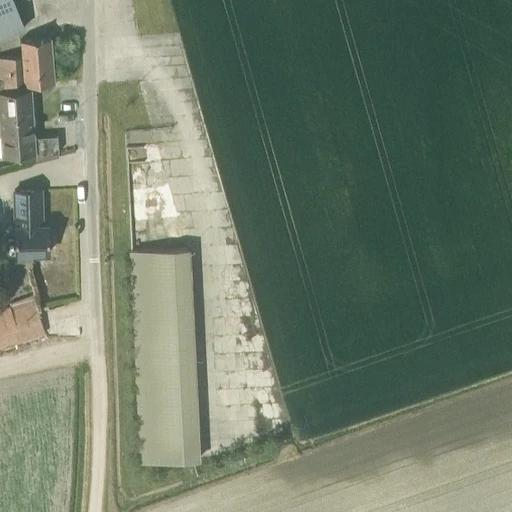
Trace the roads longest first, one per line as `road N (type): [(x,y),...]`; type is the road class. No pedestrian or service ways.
road 1 (track): [(103,255),(93,511)]
road 2 (unclassified): [(103,255),(98,0)]
